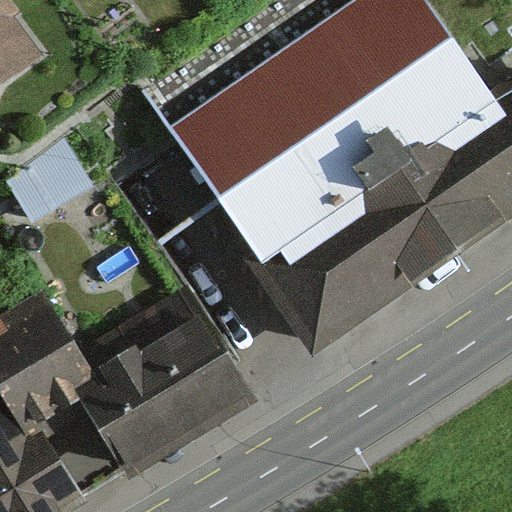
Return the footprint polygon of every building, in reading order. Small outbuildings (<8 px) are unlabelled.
[(15,0),(0,0),(0,113),(65,63),(15,0)] [(511,98),(493,111),(415,0),(250,0),(132,83),(319,351),(511,216),(511,98)] [(103,195),(73,154),(24,189),(53,230),(103,195)] [(4,328),(100,488),(232,410),(174,314),(77,371),(39,308),(4,328)] [(0,511),(59,511),(100,488),(4,328),(0,330),(0,393),(5,401),(0,403),(0,511)]
